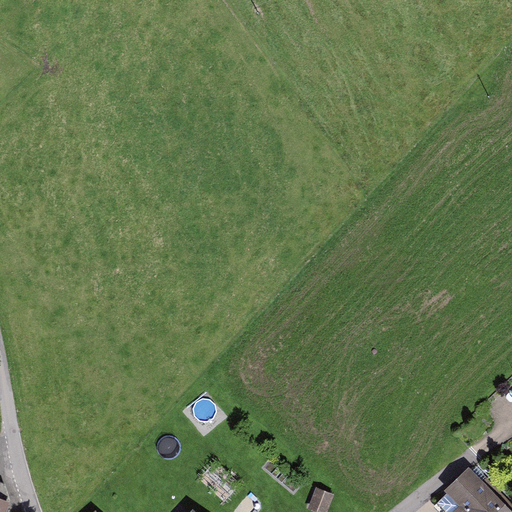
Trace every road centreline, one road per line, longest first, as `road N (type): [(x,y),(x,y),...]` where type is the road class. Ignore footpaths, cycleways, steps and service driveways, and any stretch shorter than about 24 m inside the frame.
road 1 (unclassified): [(34,511),(0,364)]
road 2 (residential): [(511,429),(400,511)]
